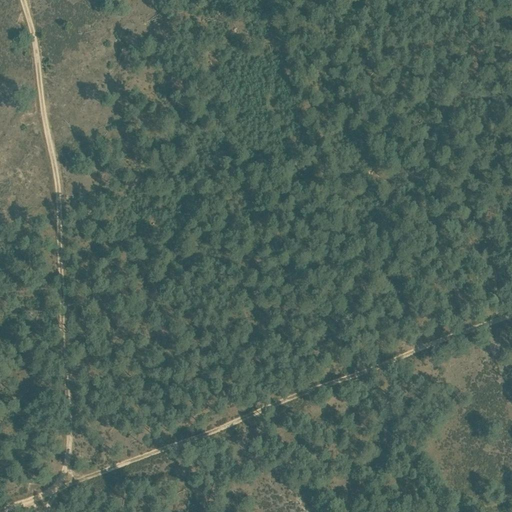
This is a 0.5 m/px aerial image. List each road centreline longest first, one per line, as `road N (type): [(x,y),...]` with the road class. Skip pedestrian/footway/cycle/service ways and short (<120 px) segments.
road 1 (unknown): [(21,0),(59,181),(68,418),(61,482)]
road 2 (track): [(511,314),(61,482)]
